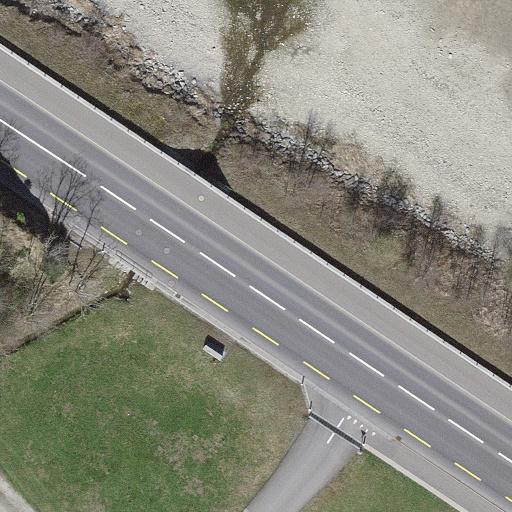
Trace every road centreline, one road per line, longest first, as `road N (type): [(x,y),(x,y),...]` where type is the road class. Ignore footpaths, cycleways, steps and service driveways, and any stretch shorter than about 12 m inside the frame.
road 1 (secondary): [(376,373),(0,124)]
road 2 (unclassified): [(376,373),(273,511)]
road 3 (secondary): [(511,463),(376,373)]
